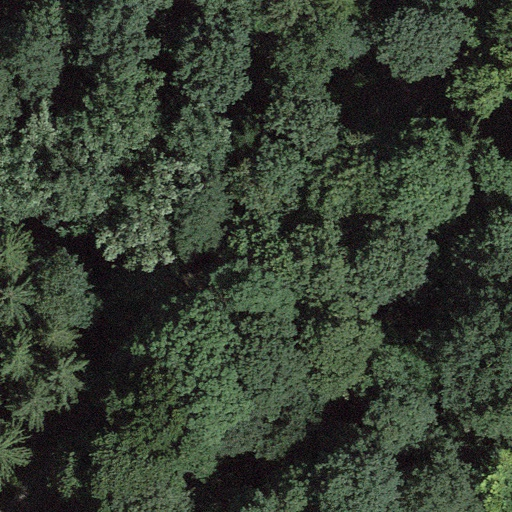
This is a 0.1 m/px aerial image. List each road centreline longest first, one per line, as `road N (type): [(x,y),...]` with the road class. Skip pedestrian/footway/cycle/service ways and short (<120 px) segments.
road 1 (track): [(33,511),(490,0)]
road 2 (track): [(511,189),(417,77)]
